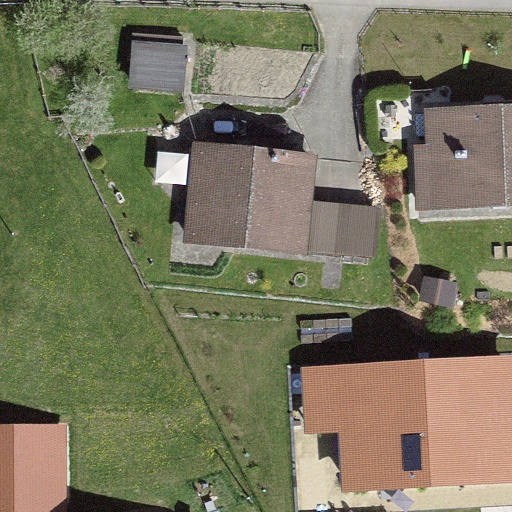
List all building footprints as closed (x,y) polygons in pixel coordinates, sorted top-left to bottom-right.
[(192,58),(139,54),(136,99),(188,103),(192,58)] [(417,153),(419,203),(511,199),(511,113),(437,117),(438,152),(417,153)] [(200,146),(190,241),(300,252),(309,157),(200,146)] [(385,221),(332,216),(327,263),(380,268),(385,221)] [(511,465),(506,365),(342,374),(348,484),(511,474),(511,465)] [(66,511),(66,424),(0,423),(0,511),(66,511)]
